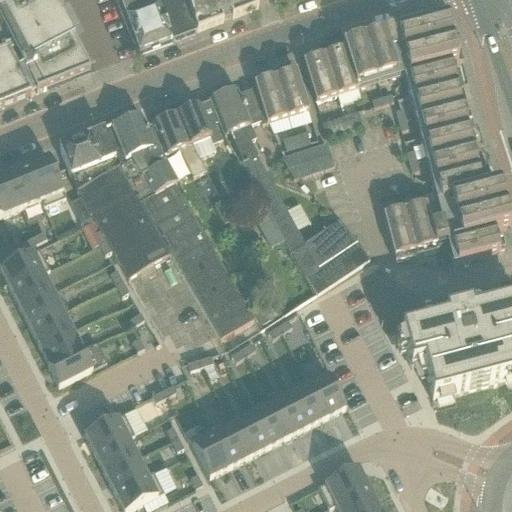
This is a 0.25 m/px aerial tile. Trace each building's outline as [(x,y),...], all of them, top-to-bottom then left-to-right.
[(0,0),(0,109),(52,89),(52,88),(44,91),(31,66),(38,63),(37,62),(30,65),(17,41),(25,37),(24,36),(17,40),(4,15),(11,11),(11,10),(4,14),(0,6),(0,0)] [(0,0),(0,10),(43,94),(89,75),(50,0),(0,0)] [(117,0),(139,56),(198,34),(183,0),(117,0)] [(254,0),(183,0),(198,34),(213,29),(223,25),(222,22),(227,20),(231,18),(232,21),(243,17),(258,11),(254,0)] [(254,0),(259,11),(292,0),(254,0)] [(500,189),(499,189),(483,193),(482,188),(487,187),(479,156),(474,157),(471,146),(476,145),(468,114),(463,116),(460,104),(465,103),(457,72),(452,74),(451,69),(463,66),(455,36),(438,26),(407,34),(405,29),(385,35),(384,32),(342,44),(344,53),(345,53),(357,94),(404,80),(434,194),(438,193),(441,204),(425,208),(424,204),(382,215),(395,266),(410,262),(409,257),(420,254),(421,259),(437,255),(436,250),(447,247),(453,269),(504,255),(500,240),(495,241),(494,236),(511,231),(500,189)] [(345,53),(344,53),(324,60),(336,100),(357,94),(345,53)] [(336,100),(324,60),(303,66),(315,107),(336,100)] [(295,75),(282,79),(274,82),(275,85),(287,122),(308,116),(295,75)] [(287,122),(275,85),(274,82),(254,88),(257,99),(266,129),(287,122)] [(283,243),(305,282),(317,299),(369,265),(355,245),(346,235),(344,233),(338,227),(305,250),(297,234),(286,215),(257,161),(249,145),(254,143),(249,129),(261,125),(263,130),(266,129),(257,99),(240,106),(236,96),(211,106),(219,126),(224,141),(229,139),(242,169),(267,215),(283,243)] [(391,100),(381,103),(383,110),(393,107),(391,100)] [(383,110),(381,103),(372,106),(374,113),(383,110)] [(211,106),(176,120),(188,150),(192,149),(199,163),(215,156),(212,149),(221,145),(214,128),(219,126),(211,106)] [(403,116),(396,118),(398,127),(405,125),(403,116)] [(358,118),(346,121),(349,132),(361,128),(358,118)] [(141,120),(104,135),(119,174),(170,261),(180,278),(181,278),(218,344),(253,324),(176,190),(178,189),(163,162),(157,152),(154,154),(146,132),(141,120)] [(154,129),(146,132),(154,154),(157,152),(163,162),(179,155),(193,183),(205,176),(199,163),(192,149),(188,150),(176,120),(167,124),(167,122),(156,126),(157,128),(154,129)] [(349,132),(346,121),(334,125),(337,136),(349,132)] [(337,136),(334,125),(322,129),(325,139),(337,136)] [(407,135),(405,125),(398,127),(401,137),(407,135)] [(170,261),(119,174),(104,135),(60,153),(72,182),(77,197),(129,285),(170,261)] [(306,138),(294,141),(298,152),(309,148),(306,138)] [(298,152),(294,141),(283,145),(286,156),(298,152)] [(325,149),(319,151),(322,163),(329,161),(325,149)] [(322,163),(319,151),(313,153),(316,165),(322,163)] [(316,165),(313,153),(307,155),(310,166),(316,165)] [(310,166),(307,155),(301,157),(304,168),(310,166)] [(304,168),(301,157),(294,159),(298,170),(304,168)] [(413,157),(406,158),(409,168),(416,166),(413,157)] [(298,170),(294,159),(281,163),(287,174),(298,170)] [(332,172),(329,161),(322,163),(326,174),(332,172)] [(49,163),(28,171),(44,212),(65,204),(49,163)] [(326,174),(322,163),(316,165),(320,176),(326,174)] [(320,176),(316,165),(310,166),(314,178),(320,176)] [(314,178),(310,166),(304,168),(308,180),(314,178)] [(418,176),(416,166),(409,168),(411,178),(418,176)] [(308,180),(304,168),(298,170),(301,182),(308,180)] [(301,182),(298,170),(287,174),(292,184),(297,183),(298,183),(301,182)] [(7,179),(21,214),(40,206),(41,206),(28,171),(7,179)] [(0,218),(1,222),(21,214),(7,179),(0,182),(0,218)] [(409,195),(407,188),(398,190),(399,197),(409,195)] [(399,197),(398,190),(388,193),(390,200),(399,197)] [(283,243),(267,215),(254,222),(269,250),(283,243)] [(90,220),(79,226),(82,233),(93,228),(90,220)] [(99,236),(92,240),(98,250),(105,246),(99,236)] [(43,237),(32,242),(36,249),(47,244),(43,237)] [(32,242),(22,248),(25,255),(36,249),(32,242)] [(105,246),(98,250),(104,261),(111,257),(105,246)] [(12,248),(5,252),(10,263),(18,259),(12,248)] [(39,255),(0,274),(0,277),(9,296),(42,279),(49,275),(39,255)] [(116,276),(109,280),(115,290),(122,286),(116,276)] [(19,315),(52,298),(43,279),(42,279),(9,296),(19,315)] [(122,286),(115,290),(121,301),(128,297),(122,286)] [(29,334),(62,317),(52,298),(19,315),(29,334)] [(267,307),(251,318),(259,330),(275,320),(267,307)] [(446,326),(401,338),(409,368),(411,374),(423,371),(432,406),(511,384),(511,308),(472,319),(471,313),(444,320),(446,326)] [(39,353),(72,336),(62,317),(29,334),(39,353)] [(140,317),(130,322),(133,329),(144,324),(140,317)] [(287,326),(277,332),(281,339),(292,333),(287,326)] [(277,332),(267,339),(271,345),(281,339),(277,332)] [(49,372),(82,356),(72,336),(39,353),(48,372),(47,372),(47,373),(49,372)] [(139,343),(131,346),(137,357),(144,354),(139,343)] [(82,356),(47,373),(58,393),(106,368),(96,348),(82,356)] [(251,349),(241,355),(245,362),(255,356),(251,349)] [(241,355),(230,362),(235,369),(245,362),(241,355)] [(210,362),(198,366),(201,374),(212,370),(210,362)] [(198,366),(187,370),(189,377),(201,374),(198,366)] [(325,375),(305,385),(326,425),(345,415),(325,375)] [(307,392),(289,402),(306,435),(326,425),(305,385),(304,386),(307,392)] [(0,387),(0,423),(9,448),(26,442),(5,386),(0,387)] [(172,391),(162,397),(165,404),(176,398),(172,391)] [(162,397),(151,402),(155,409),(165,404),(162,397)] [(289,402),(270,412),(287,445),(306,435),(289,402)] [(270,412),(250,422),(267,455),(287,445),(270,412)] [(124,421),(84,441),(94,461),(134,441),(124,421)] [(250,422),(231,431),(248,465),(267,455),(250,422)] [(210,434),(208,435),(228,475),(248,465),(231,431),(213,441),(210,434)] [(172,432),(165,436),(171,447),(178,443),(172,432)] [(208,435),(189,445),(209,485),(228,475),(208,435)] [(134,441),(94,461),(104,480),(137,463),(128,445),(134,442),(134,441)] [(178,443),(171,447),(176,457),(183,454),(178,443)] [(137,463),(104,480),(114,499),(153,479),(153,478),(146,482),(137,463)] [(357,473),(318,494),(327,511),(331,511),(367,493),(357,473)] [(153,479),(114,499),(120,511),(139,511),(164,500),(153,479)] [(197,480),(190,484),(195,495),(202,491),(197,480)] [(376,511),(367,493),(331,511),(333,511),(335,511),(376,511)]
